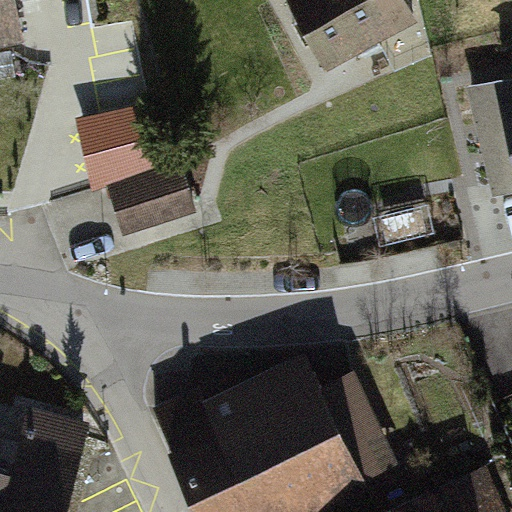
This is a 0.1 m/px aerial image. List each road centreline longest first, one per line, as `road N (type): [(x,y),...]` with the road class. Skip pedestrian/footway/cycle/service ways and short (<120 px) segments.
road 1 (residential): [(511,284),(361,317),(269,323),(70,316)]
road 2 (residential): [(70,316),(173,511)]
